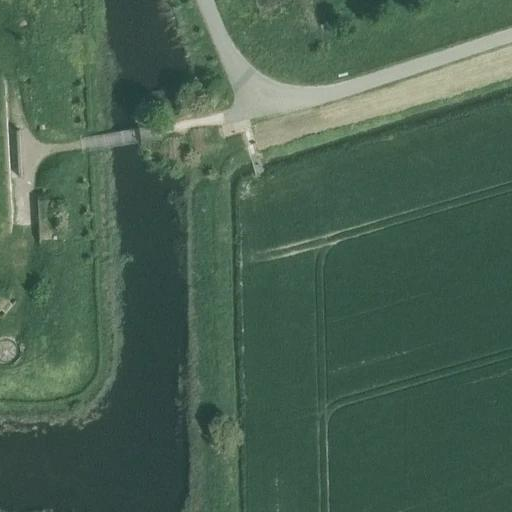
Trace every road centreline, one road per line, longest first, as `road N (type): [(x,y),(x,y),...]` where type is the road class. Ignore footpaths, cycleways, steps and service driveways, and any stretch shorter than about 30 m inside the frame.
road 1 (unclassified): [(24,156),(143,139),(273,103)]
road 2 (unclassified): [(273,103),(309,105),(511,38)]
road 3 (unclassified): [(204,0),(246,87),(273,103)]
